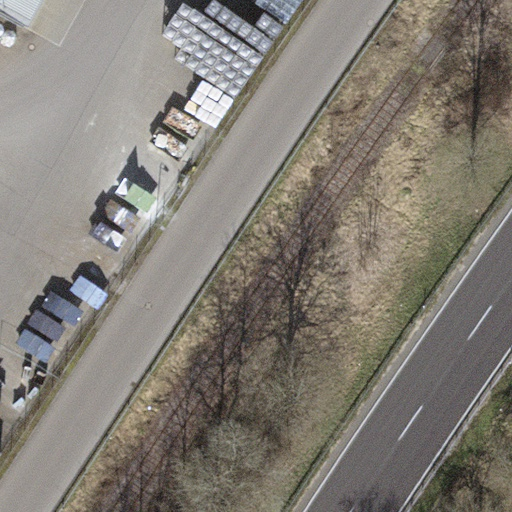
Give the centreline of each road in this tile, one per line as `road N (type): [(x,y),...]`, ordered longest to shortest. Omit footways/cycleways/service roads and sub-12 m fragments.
road 1 (unclassified): [(20,511),(295,86),(362,0)]
road 2 (primary): [(511,293),(358,511)]
